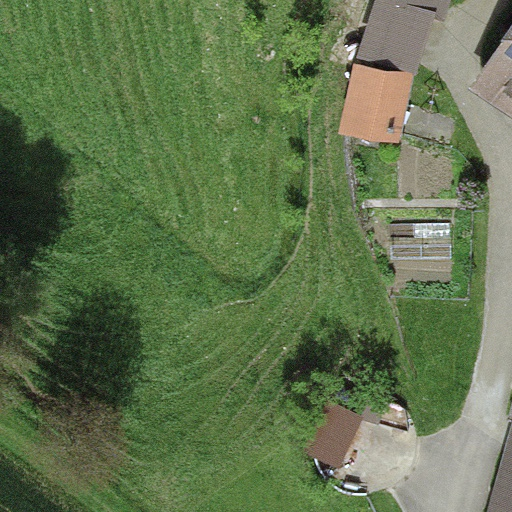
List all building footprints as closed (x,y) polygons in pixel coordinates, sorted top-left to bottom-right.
[(448,0),(373,0),(357,54),(416,72),(432,18),(443,21),(448,0)] [(511,23),(468,92),(511,120),(511,23)] [(400,146),(415,76),(352,63),(337,132),(400,146)] [(511,511),(511,395),(507,416),(510,417),(483,511),(511,511)] [(363,418),(328,401),(302,453),(337,470),(363,418)]
